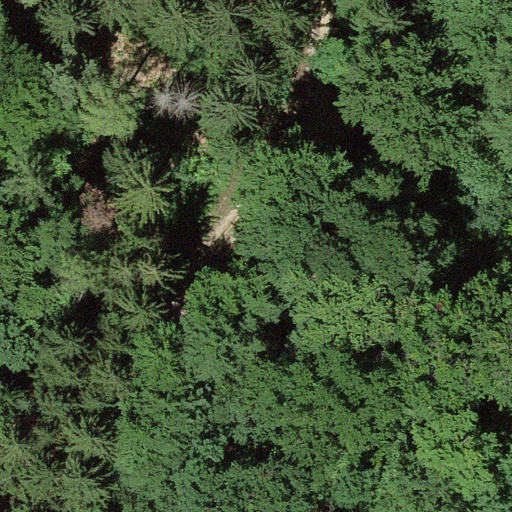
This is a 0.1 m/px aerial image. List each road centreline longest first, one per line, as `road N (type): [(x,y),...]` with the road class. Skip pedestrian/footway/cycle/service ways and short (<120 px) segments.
road 1 (track): [(104,511),(286,134),(447,0)]
road 2 (track): [(307,0),(286,134)]
